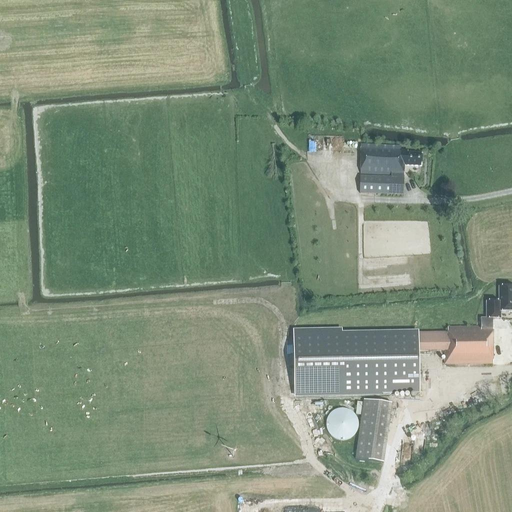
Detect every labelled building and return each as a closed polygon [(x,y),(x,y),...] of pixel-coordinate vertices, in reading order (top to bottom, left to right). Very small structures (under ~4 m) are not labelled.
[(401,147),(361,145),(360,175),(390,176),(390,178),(360,177),(359,194),(403,196),(403,176),(404,176),(405,166),(422,166),(423,154),(408,153),(408,151),(401,151),(401,147)] [(480,319),(480,328),(490,328),(492,328),(492,319),(500,319),(500,312),(511,312),(511,287),(499,287),(499,302),(486,302),(486,319),(480,319)] [(447,338),(436,338),(436,352),(444,352),(444,365),(493,365),(492,329),(490,329),(490,328),(480,328),(447,328),(447,338)] [(293,331),(295,399),(381,396),(381,395),(420,394),(418,331),(342,333),(342,329),(293,331)] [(391,405),(363,400),(354,460),(383,464),(391,405)] [(347,410),(343,409),(339,409),(335,410),(332,413),(329,415),(327,419),(326,423),(326,427),(327,431),(328,435),(331,438),(335,440),(338,441),(343,441),(347,441),(350,439),(353,436),(356,433),(357,429),(358,425),(358,421),(356,418),(354,414),(351,412),(347,410)]
